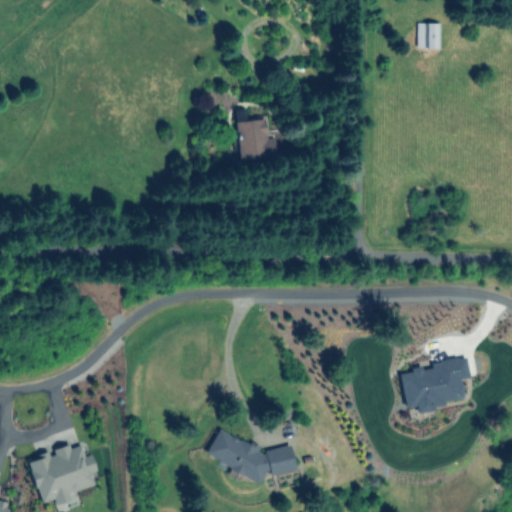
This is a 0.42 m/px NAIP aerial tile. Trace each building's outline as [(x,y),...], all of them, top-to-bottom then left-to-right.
[(438,23),(416,22),(415,47),(437,47),(438,23)] [(233,109),(236,159),(274,156),(273,136),(264,137),(262,118),(244,119),(243,108),(233,109)] [(397,373),(403,408),(413,406),(414,411),(442,406),(441,400),(462,396),(458,378),(467,377),(463,355),(427,361),(428,367),(419,368),(418,365),(407,367),(408,371),(397,373)] [(287,444),(257,450),(255,442),(248,444),(215,427),(202,454),(257,482),(260,476),(293,469),(287,444)] [(24,460),(38,502),(51,498),(55,510),(64,507),(62,500),(68,498),(66,492),(92,484),(88,472),(95,470),(89,453),(82,455),(79,444),(68,447),(67,443),(48,449),(49,452),(24,460)]
